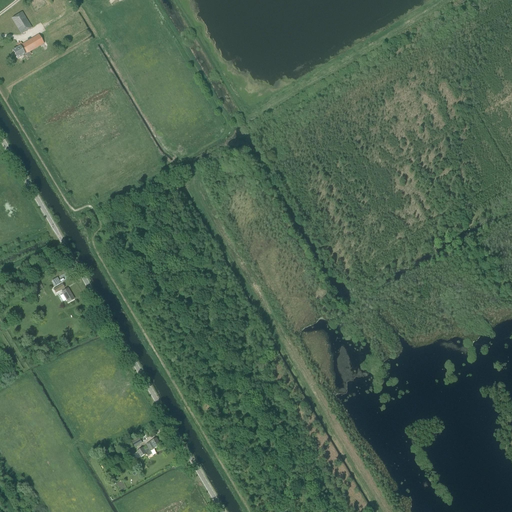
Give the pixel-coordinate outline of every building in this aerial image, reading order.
[(12,19),(21,34),(35,26),(29,15),(25,18),(22,13),(12,19)] [(13,50),(18,59),(25,54),(28,58),(31,56),(28,52),(44,43),(39,35),(27,43),(22,45),(21,43),(17,45),(18,47),(13,50)] [(55,289),(53,290),(56,294),(61,290),(62,292),(68,303),(70,302),(74,299),(68,289),(66,290),(65,291),(64,289),(65,288),(62,284),(62,285),(55,289)] [(142,443),(139,438),(132,442),(135,447),(142,443)] [(143,448),(137,452),(138,453),(140,457),(141,458),(147,454),(148,457),(152,454),(150,452),(152,451),(156,448),(160,446),(156,439),(152,441),(147,444),(146,445),(148,449),(145,451),(143,448)]
